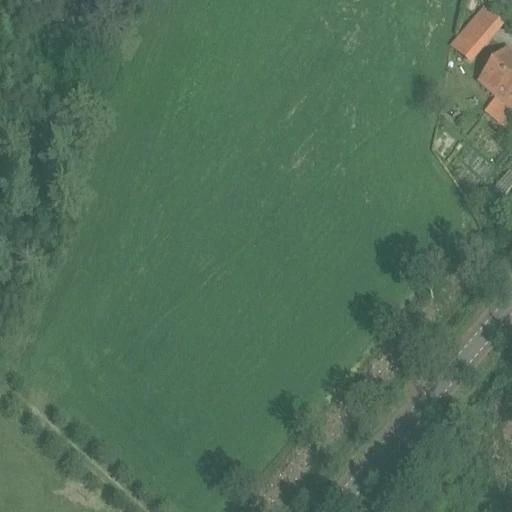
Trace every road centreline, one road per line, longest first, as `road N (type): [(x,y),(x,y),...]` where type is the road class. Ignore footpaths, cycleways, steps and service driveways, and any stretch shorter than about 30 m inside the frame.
road 1 (secondary): [(333,511),(511,300)]
road 2 (track): [(163,511),(0,362)]
